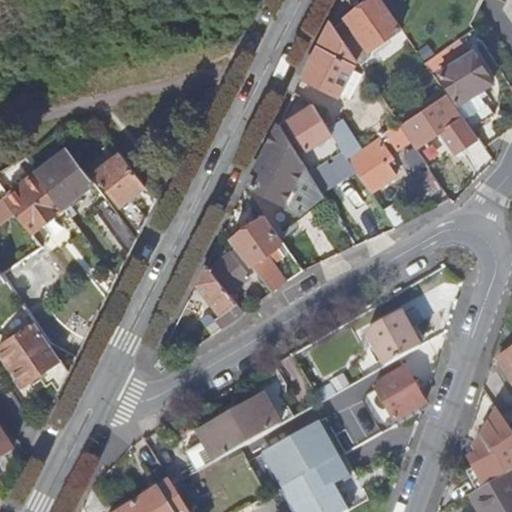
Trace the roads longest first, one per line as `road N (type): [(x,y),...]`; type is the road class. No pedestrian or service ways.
road 1 (tertiary): [(104,387),(296,0)]
road 2 (residential): [(473,232),(437,233),(151,398),(104,387)]
road 3 (residential): [(409,511),(496,270),(493,249),(473,232)]
road 4 (tertiary): [(38,511),(104,387)]
